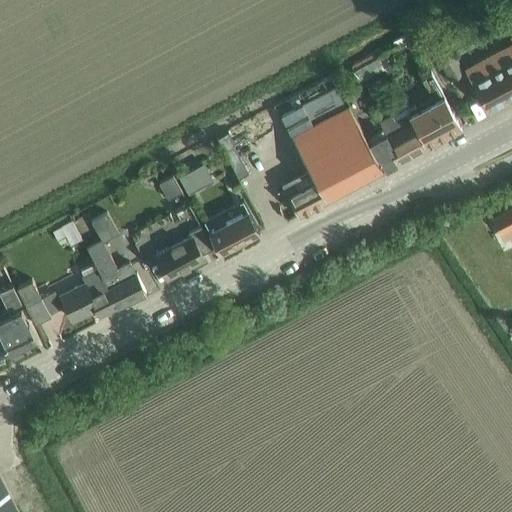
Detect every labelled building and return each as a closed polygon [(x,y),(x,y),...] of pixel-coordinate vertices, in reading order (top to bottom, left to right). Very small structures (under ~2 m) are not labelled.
[(485,105),(511,91),(511,35),(511,36),(511,38),(511,41),(465,66),(485,105)] [(449,79),(463,72),(451,49),(437,56),(449,79)] [(388,76),(398,70),(387,52),(378,57),(388,76)] [(383,68),(377,57),(354,69),(350,71),(357,83),(383,68)] [(414,117),(412,118),(426,144),(460,126),(431,70),(420,75),(433,100),(419,107),(417,104),(409,108),(414,117)] [(345,105),(335,86),(281,115),(315,178),(287,192),(298,213),(383,168),(366,136),(366,135),(349,103),(345,105)] [(398,160),(426,144),(412,118),(384,133),(398,160)] [(383,168),(398,160),(384,133),(381,128),(366,135),(366,136),(383,168)] [(217,136),(237,176),(247,171),(226,131),(217,136)] [(246,166),(253,180),(264,175),(258,161),(246,166)] [(195,164),(178,173),(187,191),(205,182),(195,164)] [(167,198),(181,190),(172,173),(158,180),(167,198)] [(149,209),(153,222),(185,212),(181,200),(149,209)] [(500,231),(511,225),(511,206),(492,216),(500,231)] [(218,251),(258,230),(247,209),(208,230),(218,251)] [(117,266),(114,261),(103,240),(118,231),(106,210),(90,219),(101,237),(87,245),(95,262),(118,303),(145,290),(136,271),(135,271),(129,260),(117,266)] [(82,238),(72,219),(52,229),(56,239),(65,234),(70,244),(82,238)] [(166,276),(203,257),(201,252),(210,247),(198,224),(188,230),(190,234),(154,253),(157,259),(166,276)] [(10,239),(0,244),(0,267),(20,258),(10,239)] [(99,313),(118,303),(95,262),(80,269),(83,274),(86,280),(60,293),(72,317),(95,306),(99,313)] [(16,285),(35,323),(51,315),(31,277),(16,285)] [(0,294),(6,307),(20,301),(13,284),(0,290),(0,294)] [(0,336),(8,353),(36,341),(21,308),(0,317),(0,336)] [(0,476),(0,511),(18,511),(6,487),(0,476)]
